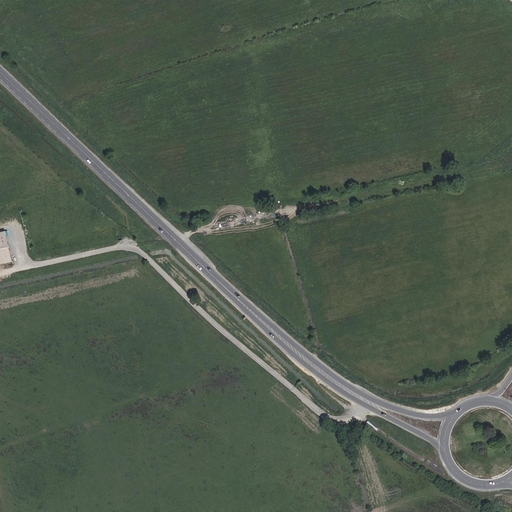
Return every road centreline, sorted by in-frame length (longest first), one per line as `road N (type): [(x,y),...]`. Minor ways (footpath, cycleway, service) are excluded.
road 1 (track): [(0,272),(135,249),(331,419),(354,417),(368,396)]
road 2 (primary): [(0,71),(249,309)]
road 3 (primary): [(249,309),(334,385),(447,455)]
road 4 (primary): [(453,416),(368,396),(249,309)]
